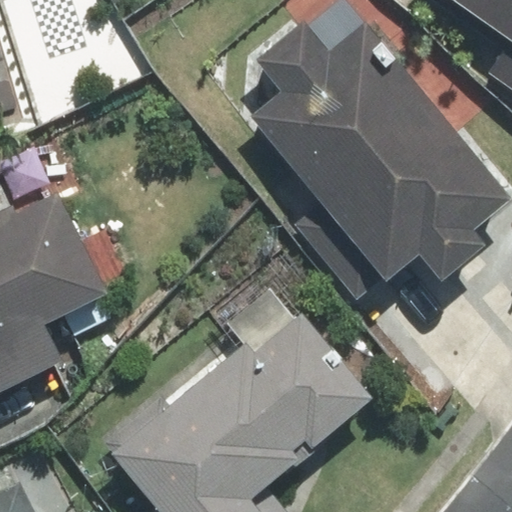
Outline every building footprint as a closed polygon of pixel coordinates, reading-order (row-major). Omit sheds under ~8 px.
[(511,0),(423,0),(493,49),(473,78),(511,105),(511,0)] [(473,250),(459,234),(494,204),(397,90),(389,97),(338,37),(314,57),(288,27),(243,66),(270,98),(235,128),(307,213),(286,231),(352,308),(398,268),(420,295),(473,250)] [(41,195),(11,209),(0,186),(0,391),(56,365),(38,328),(92,302),(83,283),(41,195)] [(358,395),(268,299),(88,467),(130,511),(238,511),(236,509),(358,395)] [(0,511),(20,511),(8,487),(0,490),(0,511)]
